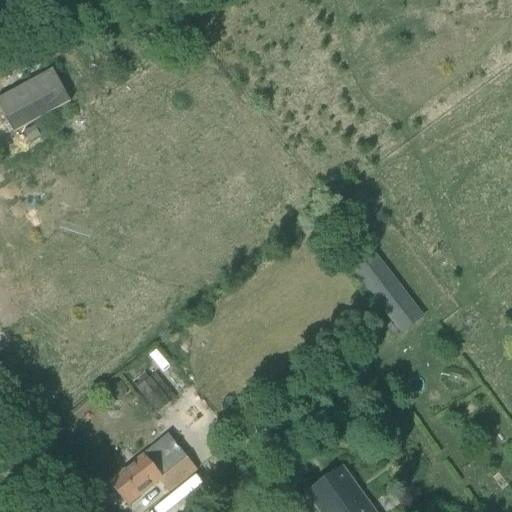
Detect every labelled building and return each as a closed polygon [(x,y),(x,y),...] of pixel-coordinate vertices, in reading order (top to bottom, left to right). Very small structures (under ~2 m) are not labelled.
[(37,79),(0,98),(0,114),(2,114),(13,134),(69,103),(60,88),(46,96),(37,79)] [(23,133),(28,144),(39,138),(34,127),(23,133)] [(350,272),(390,323),(413,305),(373,254),(350,272)] [(157,414),(171,403),(176,399),(156,375),(150,381),(144,374),(132,383),(157,414)] [(126,391),(121,385),(113,384),(107,390),(107,397),(112,403),(120,403),(125,398),(126,391)] [(168,494),(197,472),(184,459),(172,469),(165,460),(173,454),(162,440),(142,456),(142,457),(108,484),(127,508),(159,483),(168,494)] [(373,511),(342,470),(306,496),(317,511),(373,511)]
